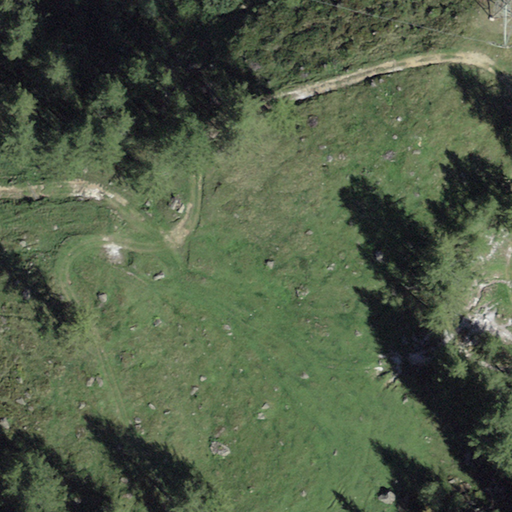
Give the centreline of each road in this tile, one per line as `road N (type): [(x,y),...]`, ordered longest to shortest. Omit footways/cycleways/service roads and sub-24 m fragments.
road 1 (track): [(511,86),(466,51),(376,62),(189,160),(148,216)]
road 2 (track): [(0,186),(97,190),(148,216)]
